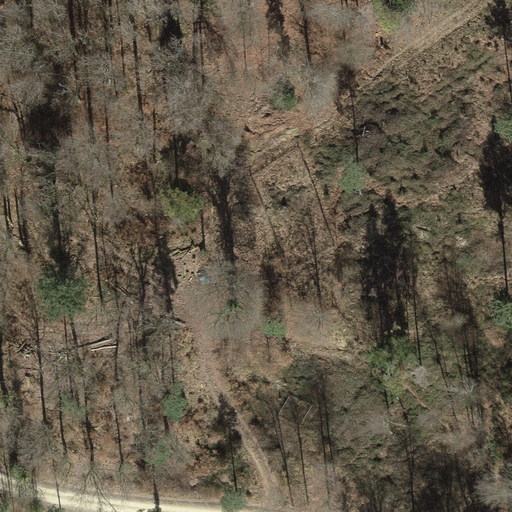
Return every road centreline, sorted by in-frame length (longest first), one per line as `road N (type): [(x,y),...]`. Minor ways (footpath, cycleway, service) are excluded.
road 1 (track): [(0,478),(182,511)]
road 2 (track): [(277,511),(278,487),(213,378)]
